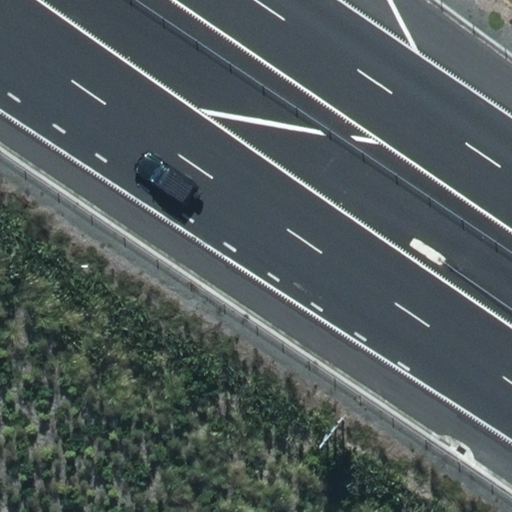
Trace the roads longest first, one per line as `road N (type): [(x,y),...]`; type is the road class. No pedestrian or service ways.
road 1 (motorway): [(511,383),(0,21)]
road 2 (motorway): [(253,0),(511,179)]
